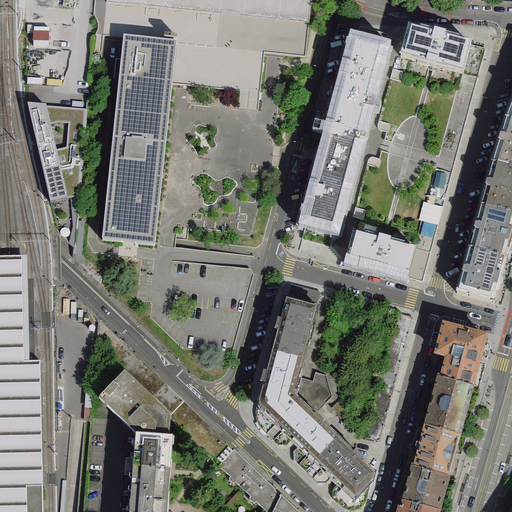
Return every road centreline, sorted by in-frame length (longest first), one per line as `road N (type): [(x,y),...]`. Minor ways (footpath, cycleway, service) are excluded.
road 1 (tertiary): [(0,203),(225,420)]
road 2 (residential): [(511,34),(433,305)]
road 3 (residential): [(271,258),(342,0)]
road 4 (residential): [(433,305),(378,511)]
road 5 (residential): [(271,258),(433,305)]
road 6 (residential): [(225,420),(271,258)]
road 7 (residential): [(511,18),(388,15),(346,0)]
road 8 (tertiary): [(225,420),(323,511)]
